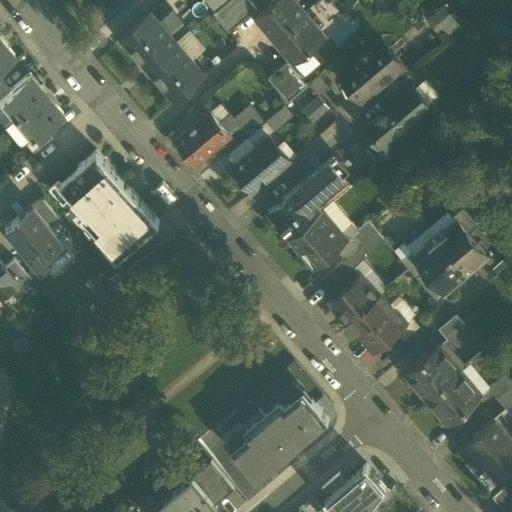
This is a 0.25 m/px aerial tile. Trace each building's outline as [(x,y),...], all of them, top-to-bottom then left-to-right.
[(227,0),(205,0),(215,11),(227,0)] [(236,0),(228,0),(215,11),(229,30),(248,15),(236,0)] [(256,8),(249,0),(236,0),(248,15),(256,8)] [(295,0),(273,0),(255,16),(274,38),(305,11),(295,0)] [(446,3),(430,17),(444,34),(460,20),(446,3)] [(150,11),(121,35),(149,66),(177,42),(171,35),(160,22),(150,11)] [(173,11),(160,22),(171,35),(183,24),(173,11)] [(305,11),(274,38),(294,62),(325,36),(305,11)] [(0,37),(0,65),(14,54),(0,37)] [(381,38),(340,73),(361,97),(377,83),(402,62),(381,38)] [(206,75),(177,42),(149,66),(177,98),(206,75)] [(402,62),(377,83),(386,92),(386,93),(406,76),(407,76),(411,72),(402,62)] [(306,86),(292,68),(274,83),(289,100),(306,86)] [(11,88),(0,98),(0,101),(15,119),(47,93),(31,73),(11,88)] [(406,76),(386,93),(386,92),(378,99),(386,109),(414,85),(407,76),(406,76)] [(3,79),(0,81),(0,98),(11,88),(3,79)] [(386,109),(365,126),(387,152),(395,146),(387,137),(428,102),(414,85),(386,109)] [(47,93),(15,119),(32,139),(45,129),(64,113),(47,93)] [(307,106),(321,123),(337,111),(323,93),(307,106)] [(235,117),(234,118),(239,124),(248,135),(264,121),(250,104),(235,117)] [(220,120),(210,109),(175,138),(195,162),(230,132),(220,120)] [(230,111),(220,120),(230,132),(239,124),(234,118),(235,117),(230,111)] [(264,121),(248,135),(255,144),(273,129),(266,120),(264,121)] [(45,129),(32,139),(26,144),(34,153),(52,138),(45,129)] [(269,134),(233,165),(253,190),(290,158),(269,134)] [(159,222),(97,151),(57,185),(119,256),(159,222)] [(299,184),(268,210),(289,235),(289,234),(290,235),(320,210),(319,209),(320,209),(312,200),(343,175),(330,159),(299,185),(299,184)] [(59,218),(41,196),(32,204),(34,207),(50,225),(59,218)] [(479,223),(462,206),(454,213),(456,216),(457,215),(470,231),(479,223)] [(34,207),(20,219),(17,216),(4,227),(35,264),(63,241),(50,225),(34,207)] [(334,222),(322,207),(320,209),(319,209),(320,210),(290,235),(316,265),(336,248),(336,247),(348,237),(347,237),(347,236),(342,230),(343,228),(336,220),(334,222)] [(470,231),(457,215),(456,216),(446,225),(445,230),(436,237),(465,272),(471,267),(471,263),(476,260),(479,260),(485,255),(485,250),(478,241),(476,240),(469,233),(470,231)] [(348,237),(336,247),(336,248),(344,257),(346,256),(363,242),(354,231),(347,236),(347,237),(348,237)] [(465,272),(436,237),(429,243),(424,243),(414,252),(413,252),(426,267),(428,267),(434,275),(434,278),(441,286),(447,287),(454,282),(454,278),(458,275),(461,276),(465,272)] [(426,267),(413,252),(414,252),(411,248),(401,257),(416,275),(426,267)] [(344,257),(319,279),(333,295),(360,272),(346,256),(344,257)] [(14,257),(4,265),(16,279),(22,286),(31,278),(14,257)] [(0,260),(0,292),(16,279),(4,265),(0,260)] [(378,293),(360,272),(333,295),(329,298),(347,319),(348,319),(378,293)] [(406,320),(381,291),(378,293),(348,319),(347,319),(345,324),(354,333),(357,330),(373,348),(396,329),(406,320)] [(457,310),(440,325),(449,335),(465,321),(457,310)] [(396,329),(374,347),(382,356),(404,338),(396,329)] [(440,341),(406,370),(427,396),(462,366),(440,341)] [(462,366),(427,396),(449,422),(487,390),(465,364),(462,366)] [(511,375),(508,371),(491,385),(499,395),(511,383),(511,375)] [(511,383),(499,395),(508,406),(511,402),(511,383)] [(329,419),(303,388),(286,403),(280,396),(243,427),(248,434),(230,449),(256,480),(329,419)] [(511,436),(495,417),(458,449),(489,484),(511,464),(511,436)] [(212,460),(194,474),(218,502),(235,488),(212,460)] [(511,464),(499,476),(506,484),(511,478),(511,464)] [(330,497),(324,501),(334,511),(366,511),(385,485),(368,465),(348,481),(330,497)] [(322,488),(330,497),(348,481),(341,472),(322,488)] [(218,502),(194,474),(149,511),(220,511),(223,509),(218,502)] [(500,505),(511,494),(511,480),(492,495),(500,505)] [(511,494),(500,505),(506,511),(510,511),(511,511),(511,494)]
